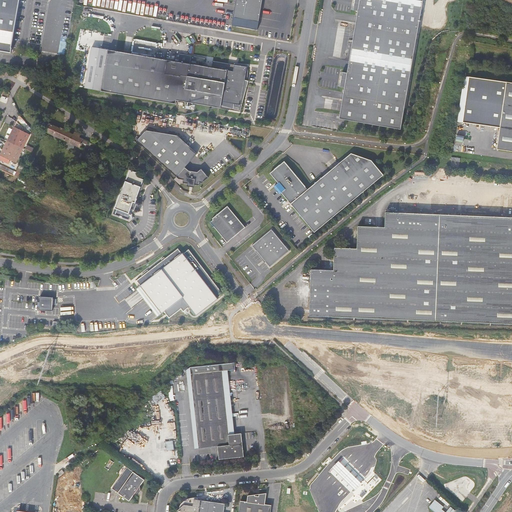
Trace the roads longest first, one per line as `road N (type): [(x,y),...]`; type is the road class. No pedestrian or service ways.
road 1 (unclassified): [(511,467),(416,451),(357,410),(297,469),(173,485),(160,511)]
road 2 (tertiary): [(267,329),(42,340),(0,356)]
road 3 (unclassified): [(311,0),(285,131),(192,211)]
road 4 (tertiary): [(267,329),(511,351)]
road 5 (unclassified): [(173,227),(158,244),(101,270),(0,261)]
road 6 (unclassified): [(8,77),(121,152)]
